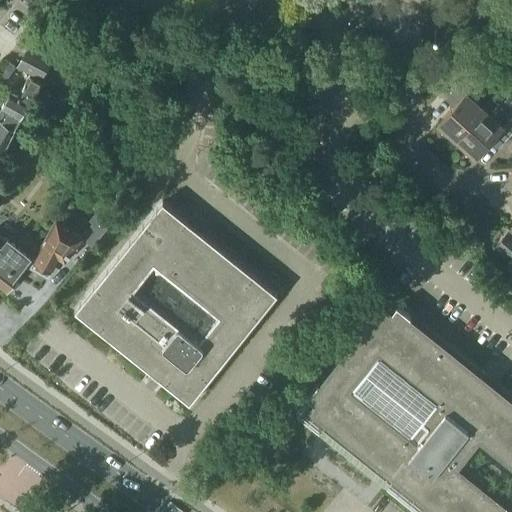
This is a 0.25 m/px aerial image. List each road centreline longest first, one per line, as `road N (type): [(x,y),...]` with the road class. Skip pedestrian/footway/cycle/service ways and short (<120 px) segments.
road 1 (residential): [(511,185),(461,188),(433,179),(414,152),(406,127),(405,15),(318,17),(171,0)]
road 2 (secondary): [(171,511),(0,389)]
